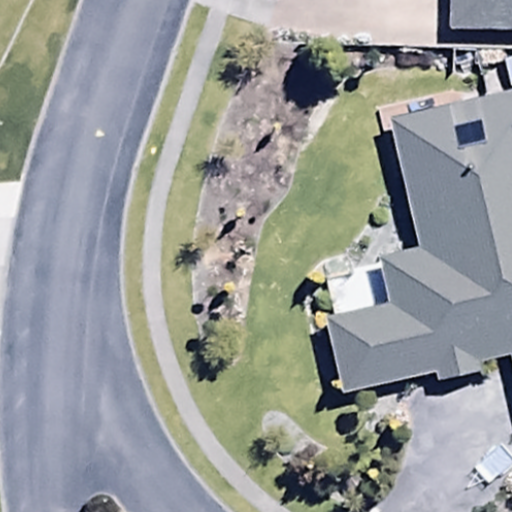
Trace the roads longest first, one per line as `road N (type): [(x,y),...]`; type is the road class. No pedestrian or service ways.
road 1 (residential): [(135,0),(92,134),(56,327)]
road 2 (residential): [(56,327),(138,465),(179,511)]
road 3 (residential): [(37,511),(37,413),(56,327)]
